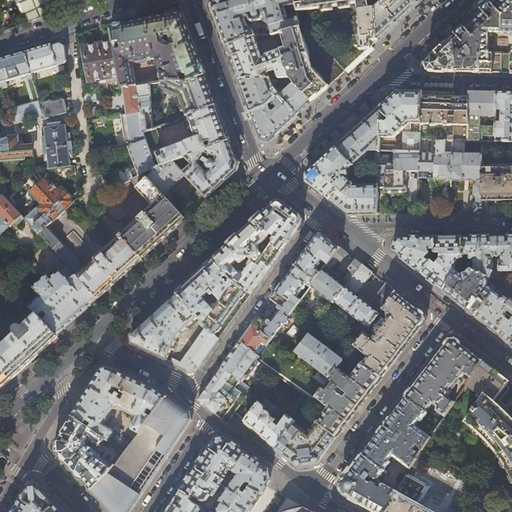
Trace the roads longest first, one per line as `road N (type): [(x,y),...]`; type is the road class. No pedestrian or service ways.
road 1 (residential): [(448,315),(314,491),(209,419)]
road 2 (tertiary): [(92,337),(268,174)]
road 3 (residential): [(320,212),(185,393)]
road 4 (residential): [(194,0),(254,161),(268,174)]
road 5 (residential): [(511,227),(339,227)]
road 6 (residential): [(370,78),(511,80)]
road 7 (residential): [(448,315),(339,227)]
road 8 (tertiary): [(268,174),(370,78)]
